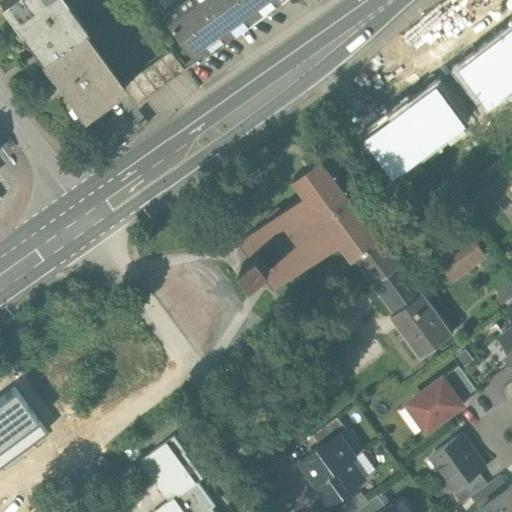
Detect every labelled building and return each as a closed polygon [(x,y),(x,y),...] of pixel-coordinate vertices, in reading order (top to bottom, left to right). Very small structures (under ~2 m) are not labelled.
[(64,0),(5,0),(0,4),(21,34),(65,1),(64,0)] [(156,0),(166,13),(182,0),(156,0)] [(182,0),(166,13),(200,59),(215,49),(212,46),(225,36),(227,39),(237,32),(236,30),(277,0),(182,0)] [(65,1),(21,34),(42,62),(45,60),(83,32),(86,29),(65,1)] [(511,25),(458,67),(487,106),(511,86),(511,25)] [(83,32),(45,60),(55,74),(52,76),(72,103),(75,101),(86,116),(125,88),(123,85),(83,32)] [(123,85),(125,88),(137,104),(185,69),(170,49),(123,85)] [(361,135),(393,177),(470,120),(439,80),(361,135)] [(341,241),(373,285),(402,264),(370,220),(372,218),(371,216),(368,218),(358,205),(361,203),(360,201),(357,203),(346,188),(349,186),(348,184),(345,187),(335,173),(338,171),(336,169),(334,171),(322,155),(310,164),(305,156),(299,159),(305,167),(293,176),(306,193),(281,211),(278,207),(265,217),(268,220),(237,243),(249,259),(259,252),(271,268),(260,275),(272,291),(303,269),(306,272),(319,263),(316,259),(341,241)] [(463,227),(433,250),(436,254),(466,231),(463,227)] [(466,231),(436,254),(441,260),(444,257),(458,275),(485,255),(466,231)] [(259,252),(249,259),(241,265),(253,281),(260,275),(271,268),(259,252)] [(402,264),(373,285),(394,314),(391,316),(420,357),(453,333),(402,264)] [(511,348),(507,353),(511,359),(511,326),(501,334),(511,348)] [(443,377),(408,401),(427,427),(462,403),(443,377)] [(0,463),(45,431),(14,390),(0,399),(0,463)] [(337,417),(312,435),(320,447),(340,433),(346,429),(337,417)] [(340,433),(320,447),(305,459),(314,472),(309,476),(316,485),(350,460),(356,456),(340,433)] [(444,476),(448,477),(451,474),(459,485),(484,467),(459,434),(432,454),(439,465),(439,469),(444,476)] [(186,452),(175,436),(142,460),(171,499),(153,511),(215,511),(212,507),(216,504),(198,481),(203,477),(185,452),(186,452)] [(314,472),(305,459),(300,463),(309,476),(314,472)] [(350,460),(316,485),(330,503),(364,478),(350,460)] [(461,502),(471,495),(479,489),(487,483),(480,474),(454,493),(461,502)] [(511,511),(511,483),(487,501),(479,507),(478,508),(480,511),(511,511)] [(471,495),(479,507),(487,501),(479,489),(471,495)] [(360,491),(341,506),(345,511),(352,511),(368,501),(360,491)] [(368,501),(352,511),(381,511),(387,508),(377,494),(368,501)]
